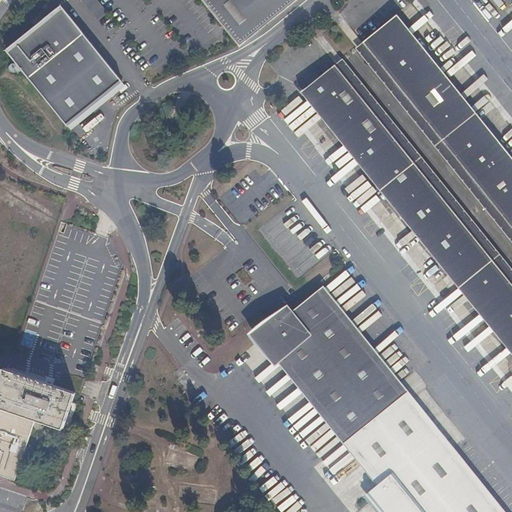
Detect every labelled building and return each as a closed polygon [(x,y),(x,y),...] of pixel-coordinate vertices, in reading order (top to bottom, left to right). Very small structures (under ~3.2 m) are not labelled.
[(97,0),(83,0),(82,1),(98,19),(107,12),(97,0)] [(201,0),(240,48),(299,0),(201,0)] [(122,81),(63,7),(7,52),(67,125),(122,81)] [(511,167),(393,20),(362,43),(511,228),(511,167)] [(304,90),(511,347),(511,285),(335,66),(304,90)] [(67,125),(71,130),(126,86),(122,81),(67,125)] [(0,336),(7,339),(21,301),(26,302),(36,275),(30,273),(34,263),(36,264),(43,242),(41,241),(44,235),(21,227),(17,242),(0,235),(0,336)] [(0,406),(34,418),(63,428),(76,392),(4,368),(0,378),(0,406)] [(344,443),(377,485),(363,497),(375,511),(495,511),(402,396),(344,443)] [(0,471),(13,477),(34,418),(0,406),(0,471)]
